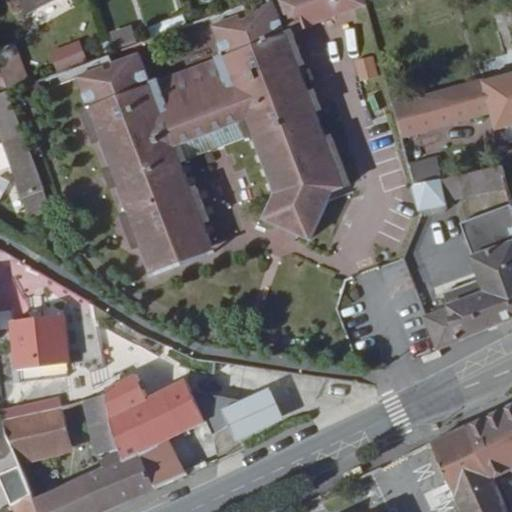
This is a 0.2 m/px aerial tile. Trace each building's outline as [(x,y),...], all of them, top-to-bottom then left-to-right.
[(23,0),(32,17),(59,0),(23,0)] [(256,0),(211,17),(226,55),(154,82),(142,53),(80,76),(92,105),(86,107),(98,138),(103,136),(114,165),(114,166),(116,172),(310,98),(309,93),(299,66),(287,34),(294,31),(301,28),(298,21),(311,16),(315,23),(371,2),(369,0),(256,0)] [(298,21),(301,28),(315,23),(311,16),(298,21)] [(112,38),(117,52),(137,45),(131,31),(112,38)] [(305,63),(294,31),(287,34),(299,66),(305,63)] [(50,53),(58,73),(88,60),(80,40),(50,53)] [(0,91),(30,81),(18,46),(0,52),(0,91)] [(511,127),(511,77),(490,84),(498,112),(503,130),(511,127)] [(446,129),(498,112),(490,84),(438,99),(446,129)] [(318,95),(310,98),(315,110),(322,107),(318,95)] [(315,110),(310,98),(116,172),(119,181),(130,209),(125,210),(137,242),(141,240),(152,269),(179,259),(175,250),(184,246),(188,256),(213,246),(202,216),(207,214),(195,183),(191,185),(181,158),(254,131),(277,190),(266,212),(312,234),(328,199),(353,189),(333,136),(326,139),(315,110)] [(29,211),(50,203),(48,197),(30,148),(8,155),(29,211)] [(511,174),(509,164),(441,183),(445,201),(449,204),(469,200),(468,197),(511,184),(511,174)] [(511,203),(469,219),(487,275),(447,290),(453,304),(429,313),(429,314),(439,336),(442,343),(511,316),(511,203)] [(175,250),(179,259),(188,256),(184,246),(175,250)] [(402,261),(380,271),(393,297),(415,287),(402,261)] [(23,377),(71,368),(62,320),(13,328),(23,377)] [(135,380),(105,393),(106,399),(110,420),(120,446),(133,440),(158,490),(186,477),(169,440),(208,420),(191,392),(188,383),(146,404),(135,380)] [(191,392),(208,420),(215,433),(230,422),(245,400),(191,392)] [(110,420),(106,399),(82,405),(104,452),(106,451),(113,469),(86,482),(101,511),(110,511),(158,490),(133,440),(120,446),(110,420)] [(511,403),(466,425),(491,479),(511,469),(511,403)] [(74,451),(56,412),(5,425),(23,464),(74,451)] [(44,511),(26,470),(23,464),(5,425),(4,422),(0,423),(0,467),(20,511),(44,511)] [(466,511),(506,511),(491,479),(466,425),(433,441),(438,452),(434,453),(437,460),(441,458),(446,469),(442,471),(445,477),(449,475),(455,488),(451,490),(453,497),(458,495),(466,511)] [(26,470),(44,511),(101,511),(86,482),(60,494),(44,461),(26,470)]
